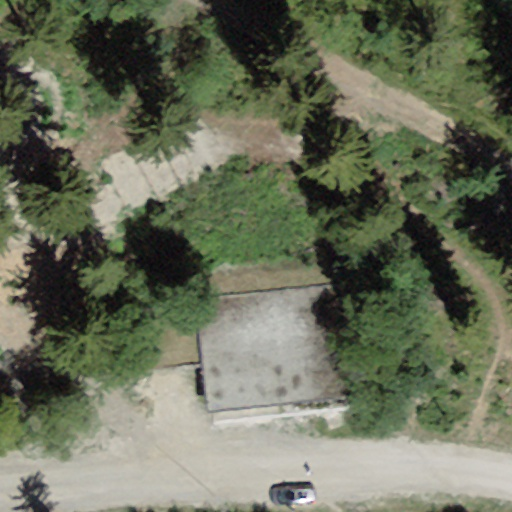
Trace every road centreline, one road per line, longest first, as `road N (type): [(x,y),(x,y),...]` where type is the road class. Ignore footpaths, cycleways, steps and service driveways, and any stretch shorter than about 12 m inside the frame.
road 1 (track): [(511,484),(410,458),(307,454),(0,476)]
road 2 (track): [(511,190),(316,70),(226,0)]
